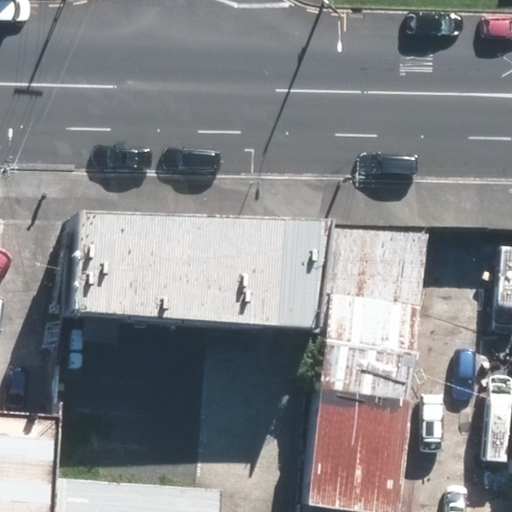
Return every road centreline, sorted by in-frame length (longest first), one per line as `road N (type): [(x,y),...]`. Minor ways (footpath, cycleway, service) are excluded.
road 1 (secondary): [(0,82),(198,87)]
road 2 (secondary): [(511,104),(315,90)]
road 3 (secondary): [(315,90),(511,86)]
